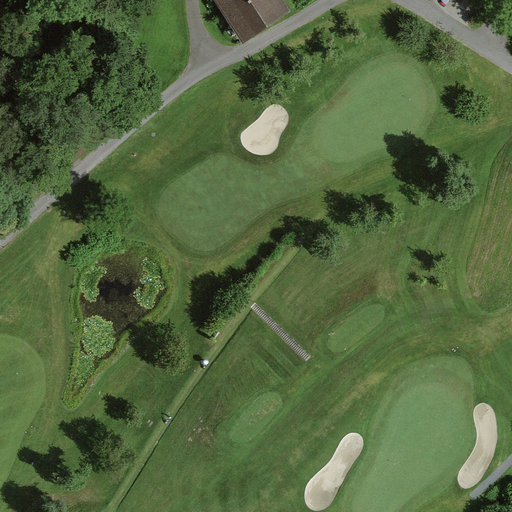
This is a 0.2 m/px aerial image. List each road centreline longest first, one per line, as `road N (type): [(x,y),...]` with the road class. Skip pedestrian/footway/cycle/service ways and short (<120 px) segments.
road 1 (track): [(0,230),(212,58),(327,0)]
road 2 (track): [(406,0),(511,60)]
